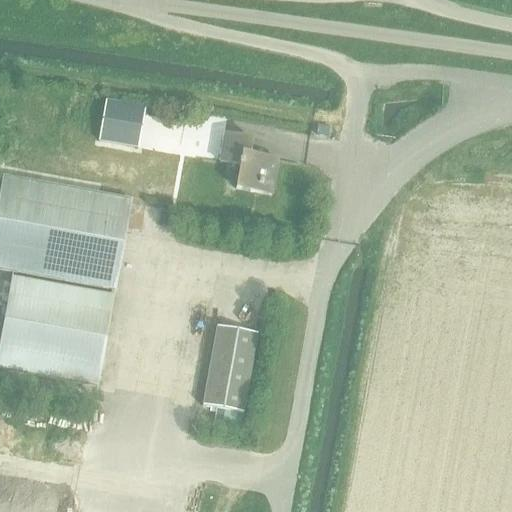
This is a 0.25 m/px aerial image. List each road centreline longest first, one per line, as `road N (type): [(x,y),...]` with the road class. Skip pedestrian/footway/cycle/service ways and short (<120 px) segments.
road 1 (track): [(365,68),(280,511)]
road 2 (unclassified): [(129,0),(511,54)]
road 3 (unclassified): [(365,68),(184,28),(107,0)]
road 4 (unclassified): [(365,68),(511,81)]
